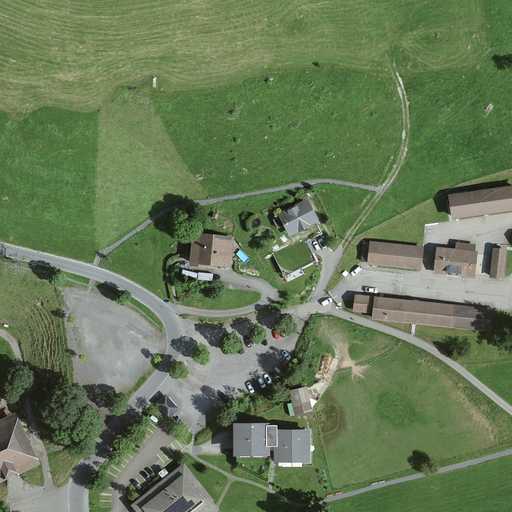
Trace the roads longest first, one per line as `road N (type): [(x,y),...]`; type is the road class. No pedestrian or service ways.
road 1 (unclassified): [(511,411),(427,347),(321,309),(175,340)]
road 2 (track): [(315,309),(341,248),(399,162),(404,117),(392,48),(399,26),(423,0)]
road 3 (tertiary): [(175,340),(167,314),(133,289),(0,248)]
road 4 (tertiary): [(77,511),(82,470),(164,368),(175,340)]
road 5 (track): [(52,507),(18,354),(0,332)]
